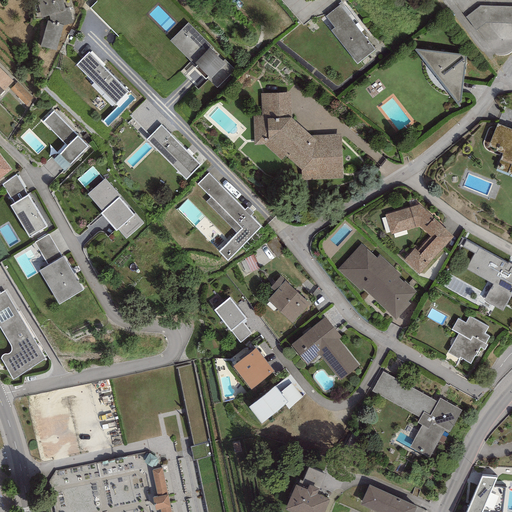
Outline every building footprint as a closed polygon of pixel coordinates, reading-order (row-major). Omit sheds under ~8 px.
[(49,19),(42,50),(58,54),(65,25),(73,25),(72,8),(65,6),(64,0),(38,0),(40,20),(49,19)] [(374,52),(339,7),(321,21),(356,66),(374,52)] [(511,9),(474,9),(467,20),(477,32),(486,25),(511,25),(511,9)] [(234,72),(187,25),(169,44),(216,90),(234,72)] [(458,107),(466,57),(415,51),(458,107)] [(128,95),(88,55),(75,68),(116,107),(128,95)] [(0,97),(13,84),(0,70),(0,97)] [(33,100),(16,84),(10,91),(26,107),(33,100)] [(291,121),(290,94),(260,95),(260,118),(253,118),(254,148),(262,148),(280,166),(285,161),(308,183),(342,182),(341,138),(311,139),(291,121)] [(52,112),(41,123),(67,149),(54,162),(63,172),(88,148),(52,112)] [(511,129),(497,124),(488,146),(496,149),(496,151),(502,153),(496,169),(511,174),(511,129)] [(199,168),(160,127),(145,142),(184,183),(199,168)] [(126,242),(146,225),(102,174),(82,191),(126,242)] [(47,230),(15,178),(0,186),(13,208),(10,210),(28,241),(47,230)] [(207,178),(197,188),(242,233),(219,257),(226,264),(261,230),(250,219),(253,217),(247,211),(243,215),(207,178)] [(419,205),(385,215),(391,235),(419,227),(430,237),(417,251),(415,248),(403,260),(419,274),(453,237),(419,205)] [(81,295),(47,239),(34,246),(47,268),(36,274),(56,309),(81,295)] [(507,264),(466,240),(462,247),(474,254),(466,269),(492,284),(483,300),(502,311),(511,293),(511,264),(508,263),(507,264)] [(400,275),(379,255),(375,258),(361,244),(337,269),(360,291),(363,288),(396,319),(410,304),(408,302),(417,292),(405,281),(404,282),(398,277),(400,275)] [(0,265),(0,334),(11,355),(1,360),(13,383),(48,364),(0,272),(0,268),(1,268),(0,265)] [(310,303),(280,276),(270,288),(274,292),(267,301),(292,323),(310,303)] [(229,297),(213,310),(230,331),(231,331),(241,322),(246,319),(229,297)] [(488,327),(469,316),(465,323),(458,319),(451,330),(458,334),(447,353),(458,360),(459,358),(470,364),(480,348),(484,350),(487,345),(485,344),(489,336),(484,334),(488,327)] [(341,338),(325,317),(290,344),(307,366),(320,355),(340,380),(360,365),(339,339),(341,338)] [(250,333),(241,322),(231,331),(240,342),(250,333)] [(274,371),(255,348),(232,367),(251,390),(274,371)] [(437,402),(382,372),(371,391),(420,418),(417,423),(422,425),(410,447),(429,458),(445,429),(450,432),(462,410),(439,398),(437,402)] [(290,383),(279,393),(287,402),(285,405),(288,409),(302,397),(290,383)] [(279,393),(274,386),(248,407),(261,423),(285,405),(287,402),(279,393)] [(170,511),(162,471),(153,473),(158,499),(152,500),(154,511),(170,511)] [(496,478),(481,477),(466,511),(502,511),(505,488),(493,487),(496,478)] [(319,489),(309,485),(306,490),(296,485),(285,510),(290,511),(324,511),(330,500),(317,494),(319,489)] [(413,511),(416,506),(369,485),(360,505),(376,511),(413,511)]
